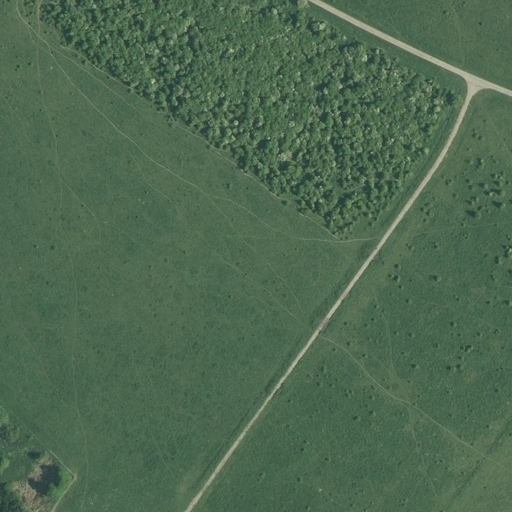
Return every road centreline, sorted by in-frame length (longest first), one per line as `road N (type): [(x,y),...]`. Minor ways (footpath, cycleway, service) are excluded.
road 1 (unclassified): [(198,497),(429,176),(476,80)]
road 2 (unclassified): [(476,80),(312,0)]
